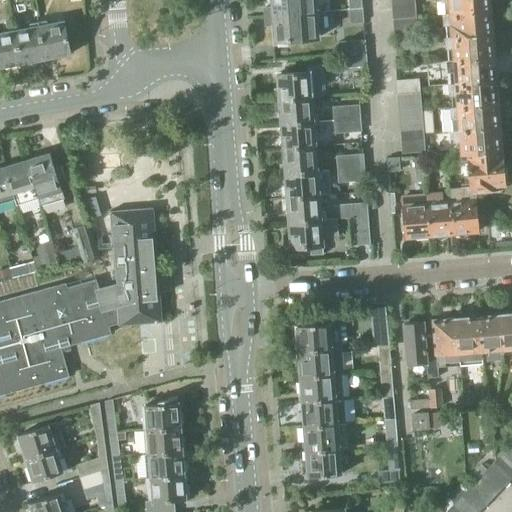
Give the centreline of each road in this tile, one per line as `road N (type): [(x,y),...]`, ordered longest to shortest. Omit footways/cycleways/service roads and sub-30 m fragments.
road 1 (residential): [(387,279),(375,0)]
road 2 (tertiary): [(251,511),(236,366)]
road 3 (tertiary): [(217,65),(228,209)]
road 4 (residential): [(247,291),(387,279)]
road 5 (tertiary): [(0,116),(104,97),(121,86)]
road 6 (residential): [(387,279),(511,269)]
